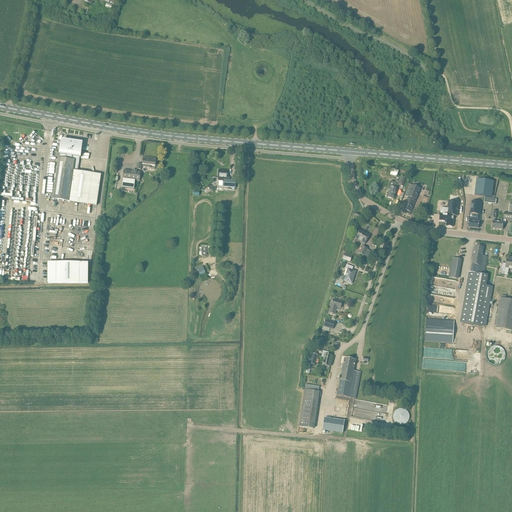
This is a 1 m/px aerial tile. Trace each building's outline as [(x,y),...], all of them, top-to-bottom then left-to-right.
[(70,202),(88,205),(97,206),(101,175),(78,172),(82,144),(62,141),(59,159),(56,179),(53,200),(70,202)] [(155,166),(155,164),(156,159),(149,158),(149,159),(144,158),(144,157),(143,157),(143,164),(155,166)] [(124,170),(123,179),(122,187),(134,189),(135,181),(139,182),(141,172),(124,170)] [(219,181),(224,182),(224,188),(235,189),(236,181),(229,181),(230,178),(228,178),(228,171),(218,170),(218,177),(218,180),(219,181)] [(390,190),(387,198),(394,200),(399,185),(402,186),(405,179),(400,177),(398,184),(390,181),(388,189),(390,190)] [(476,180),(474,195),(491,198),(494,182),(476,180)] [(408,197),(403,209),(410,213),(420,189),(410,185),(406,196),(408,197)] [(441,208),(440,220),(447,221),(446,227),(453,227),(454,216),(457,216),(458,202),(457,202),(457,196),(450,195),(450,201),(448,201),(447,208),(441,208)] [(480,214),(482,202),(473,201),(471,213),(480,214)] [(501,223),(498,222),(497,229),(502,230),(504,220),(511,221),(511,218),(511,205),(509,205),(508,213),(504,213),(503,220),(501,220),(501,223)] [(469,219),(469,223),(468,228),(478,229),(480,217),(476,216),(476,220),(469,219)] [(359,248),(361,250),(359,253),(363,256),(367,249),(363,247),(365,244),(370,236),(366,234),(366,235),(359,231),(355,238),(363,243),(359,248)] [(482,256),(483,248),(475,247),(474,252),(470,272),(484,275),(486,262),(487,257),(482,256)] [(352,256),(344,253),(342,259),(350,262),(352,256)] [(449,278),(457,280),(460,260),(452,258),(449,278)] [(502,263),(501,269),(500,274),(504,274),(505,269),(505,268),(511,268),(511,260),(507,260),(506,264),(502,263)] [(88,263),(47,263),(47,284),(88,284),(88,263)] [(344,281),(347,282),(352,284),(356,272),(352,271),(353,267),(346,265),(345,269),(348,269),(344,281)] [(470,272),(461,323),(485,327),(488,308),(492,287),(485,286),(487,276),(484,275),(470,273),(470,272)] [(454,288),(455,281),(434,278),(433,285),(436,285),(437,283),(438,283),(438,281),(448,283),(447,287),(454,288)] [(511,331),(511,300),(500,298),(495,328),(511,331)] [(329,313),(330,313),(335,315),(336,311),(337,311),(338,311),(339,310),(340,309),(340,308),(342,303),(333,300),(332,303),(331,303),(330,305),(332,306),(329,313)] [(426,319),(425,341),(452,343),(454,321),(426,319)] [(324,327),(333,329),(334,323),(326,320),(324,327)] [(323,351),(322,354),(321,358),(324,359),(322,365),(329,367),(332,356),(328,355),(329,353),(323,351)] [(315,366),(317,356),(309,354),(307,364),(308,365),(311,365),(315,366)] [(355,399),(359,378),(360,373),(353,371),(355,361),(344,359),(337,395),(355,399)] [(298,427),(314,429),(319,392),(304,390),(298,427)] [(333,420),(335,411),(335,408),(327,407),(326,409),(324,408),(324,412),(326,413),(324,418),(333,420)] [(409,420),(409,414),(405,410),(399,409),(395,412),(393,417),(395,422),(399,425),(405,424),(409,420)] [(324,418),(322,430),(343,433),(344,421),(333,420),(324,418)]
